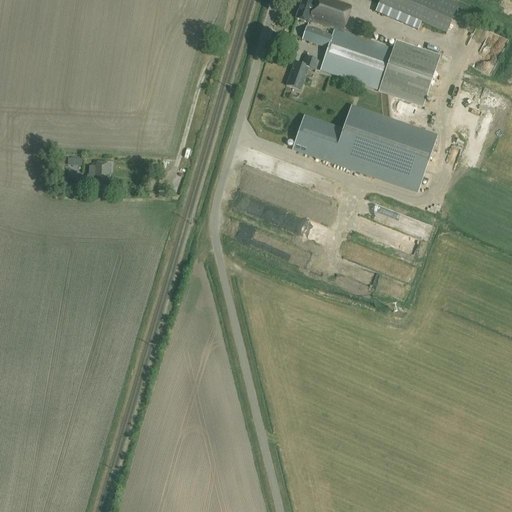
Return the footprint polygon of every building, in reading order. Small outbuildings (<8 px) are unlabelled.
[(351,7),(330,0),(315,0),(314,4),(302,0),(295,20),(307,24),(308,22),(333,31),(331,37),(306,28),(301,40),(327,49),(320,71),(423,108),(440,60),(395,44),(393,52),(342,34),(351,7)] [(458,6),(444,0),(379,0),(378,5),(446,34),(458,6)] [(488,38),(466,88),(484,93),(505,47),(488,38)] [(318,63),(305,59),(302,67),(294,65),(286,88),(300,93),(308,70),(315,72),(318,63)] [(303,118),(294,145),(291,144),(292,142),(285,140),(283,146),(290,149),(290,146),(293,147),(292,149),(416,193),(435,138),(350,108),(342,132),(303,118)] [(109,165),(94,164),(94,168),(90,168),(89,173),(94,173),(93,185),(108,185),(108,181),(105,180),(106,175),(108,175),(109,165)] [(87,179),(75,179),(75,187),(86,188),(87,179)] [(243,201),(239,213),(280,226),(282,221),(276,219),(279,211),(250,202),(250,203),(243,201)] [(426,226),(382,212),(378,226),(429,242),(434,225),(427,222),(426,226)] [(415,285),(419,272),(400,266),(396,279),(415,285)]
